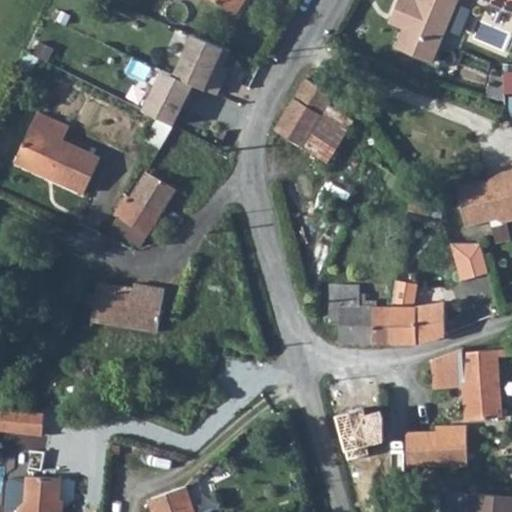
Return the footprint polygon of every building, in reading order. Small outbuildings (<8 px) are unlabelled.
[(209,0),(235,15),(244,0),(209,0)] [(429,61),(452,0),(393,0),(385,24),(397,30),(390,46),(429,61)] [(511,0),(498,0),(498,4),(511,8),(511,0)] [(191,33),(173,74),(197,85),(220,96),(231,71),(223,68),(231,50),(191,33)] [(492,93),(511,93),(511,69),(493,68),(492,93)] [(178,124),(197,85),(173,74),(165,70),(147,109),(178,124)] [(277,122),(272,129),(296,142),(303,146),(326,105),(333,93),(304,76),(277,122)] [(352,120),(326,105),(303,146),(329,161),(352,120)] [(37,113),(14,162),(81,192),(97,158),(61,142),(67,127),(37,113)] [(511,219),(511,218),(511,166),(503,170),(495,179),(460,190),(472,225),(504,215),(511,219)] [(147,172),(132,198),(131,200),(159,217),(160,214),(177,191),(147,172)] [(127,195),(114,216),(147,236),(153,227),(161,232),(170,221),(160,214),(159,217),(131,200),(132,198),(127,195)] [(481,243),(453,243),(453,251),(463,277),(489,272),(481,243)] [(416,283),(396,279),(391,304),(392,304),(392,340),(416,341),(445,331),(445,302),(423,305),(412,305),(416,283)] [(340,324),(340,340),(392,340),(392,304),(391,304),(360,305),(360,284),(331,284),(330,324),(340,324)] [(91,320),(106,323),(106,327),(111,328),(112,324),(134,327),(156,331),(163,302),(136,297),(135,292),(96,285),(91,320)] [(437,379),(436,386),(467,385),(468,418),(502,418),(496,352),(463,352),(462,348),(432,358),(437,379)] [(0,407),(0,425),(44,432),(46,411),(0,407)] [(468,428),(432,425),(432,432),(435,468),(471,468),(468,428)] [(415,432),(413,467),(435,468),(432,432),(415,432)] [(23,505),(21,511),(63,511),(65,505),(58,505),(61,473),(31,471),(30,497),(23,505)] [(511,511),(511,498),(470,496),(469,511),(511,511)] [(193,511),(188,498),(152,511),(193,511)]
